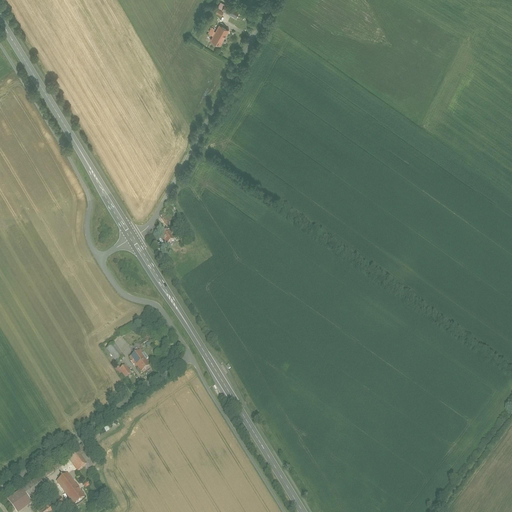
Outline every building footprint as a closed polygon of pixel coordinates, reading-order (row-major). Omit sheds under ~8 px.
[(217,8),(222,11),(226,4),(221,1),(217,8)] [(239,12),(226,4),(222,11),(235,18),(239,12)] [(228,30),(218,24),(210,40),(220,45),(228,30)] [(169,230),(163,234),(169,243),(175,239),(169,230)] [(123,357),(114,343),(107,348),(116,362),(123,357)] [(150,366),(139,351),(129,358),(135,368),(137,367),(141,372),(150,366)] [(131,374),(125,366),(119,370),(125,378),(131,374)] [(88,469),(94,465),(82,447),(76,451),(86,466),(88,469)] [(67,457),(77,472),(86,466),(76,451),(67,457)] [(76,505),(87,498),(69,474),(58,481),(76,505)] [(19,511),(21,511),(34,502),(30,497),(46,486),(41,478),(10,500),(19,511)] [(63,505),(58,499),(41,511),(53,511),(54,511),(63,505)]
